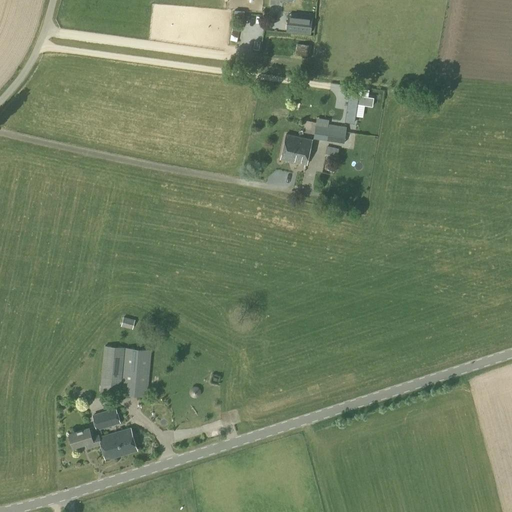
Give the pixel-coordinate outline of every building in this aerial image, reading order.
[(286,32),(310,34),(312,17),(288,14),(286,32)] [(309,57),(311,46),(296,44),(294,55),(309,57)] [(371,105),(373,96),(348,92),(344,120),(353,121),(356,103),(371,105)] [(343,143),(346,127),(316,122),(313,139),(343,143)] [(306,165),(312,139),(286,134),(280,159),(306,165)] [(132,329),(135,320),(123,317),(121,326),(132,329)] [(148,396),(151,350),(103,346),(100,393),(148,396)] [(96,430),(120,423),(116,408),(92,415),(96,430)] [(86,450),(101,445),(99,436),(98,435),(92,437),(89,428),(68,434),(72,447),(84,444),(86,450)] [(130,428),(99,436),(101,445),(105,459),(136,450),(130,428)]
